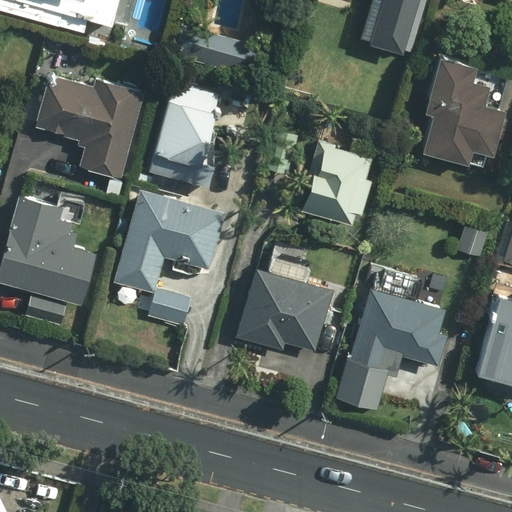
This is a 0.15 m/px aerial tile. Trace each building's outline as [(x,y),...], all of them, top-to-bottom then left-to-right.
[(0,0),(0,12),(77,33),(80,21),(101,27),(107,0),(0,0)] [(374,0),(361,44),(395,54),(410,0),(374,0)] [(177,27),(170,52),(247,74),(254,49),(177,27)] [(459,165),(463,150),(481,155),(494,110),(474,105),(479,88),(462,83),(466,67),(428,57),(414,110),(424,113),(413,153),(459,165)] [(74,166),(113,177),(139,88),(100,77),(96,90),(45,75),(31,125),(81,139),(74,166)] [(226,100),(166,82),(141,170),(201,187),(226,100)] [(367,158),(311,142),(292,209),(348,225),(367,158)] [(217,213),(133,188),(108,281),(149,293),(160,256),(201,268),(217,213)] [(9,195),(0,227),(0,282),(72,303),(87,252),(69,247),(75,226),(49,219),(53,208),(9,195)] [(486,227),(459,221),(452,252),(479,257),(486,227)] [(511,262),(511,225),(503,260),(511,262)] [(326,289),(248,268),(230,337),(278,350),(280,342),(309,350),(326,289)] [(390,377),(397,355),(429,364),(438,332),(429,330),(435,309),(360,288),(330,396),(373,408),(382,374),(390,377)] [(489,296),(467,373),(511,386),(511,315),(508,315),(511,303),(489,296)]
